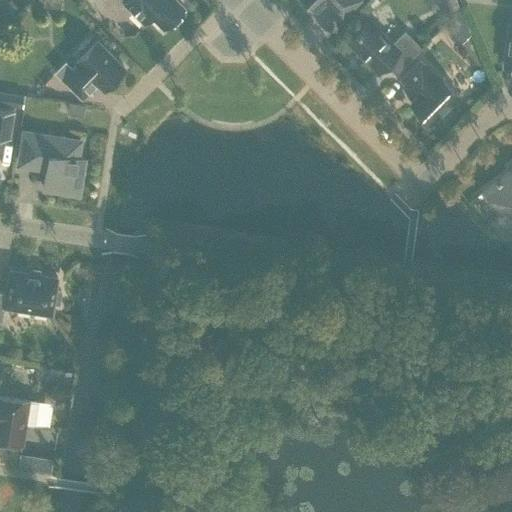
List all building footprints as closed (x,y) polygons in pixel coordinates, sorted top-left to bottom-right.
[(40,0),(49,9),(59,0),(40,0)] [(177,0),(125,0),(123,2),(142,22),(150,15),(162,28),(184,6),(177,0)] [(306,0),(316,9),(324,1),(341,17),(358,0),(306,0)] [(446,26),(461,40),(470,31),(461,11),(446,26)] [(509,23),(503,65),(511,66),(511,15),(510,16),(509,23)] [(346,39),(377,70),(391,57),(401,67),(421,46),(404,29),(392,42),(367,18),(346,39)] [(75,91),(85,81),(83,79),(89,74),(103,88),(124,67),(96,40),(75,61),(76,62),(71,67),(65,61),(55,71),(75,91)] [(410,102),(430,122),(458,95),(437,74),(436,76),(419,59),(400,79),(417,95),(410,102)] [(374,94),(382,102),(393,90),(385,83),(374,94)] [(24,94),(0,90),(0,103),(22,106),(24,94)] [(0,135),(9,137),(13,109),(0,107),(0,135)] [(43,186),(77,191),(79,174),(83,173),(84,162),(82,159),(82,157),(76,156),(79,140),(24,131),(19,162),(46,166),(43,186)] [(511,162),(508,166),(511,169),(478,194),(479,195),(484,191),(488,197),(511,200),(511,162)] [(51,313),(53,301),(58,302),(60,289),(55,288),(57,276),(9,269),(5,292),(0,291),(0,319),(1,320),(3,306),(51,313)] [(0,439),(21,443),(24,422),(33,423),(37,401),(28,399),(0,395),(0,439)]
